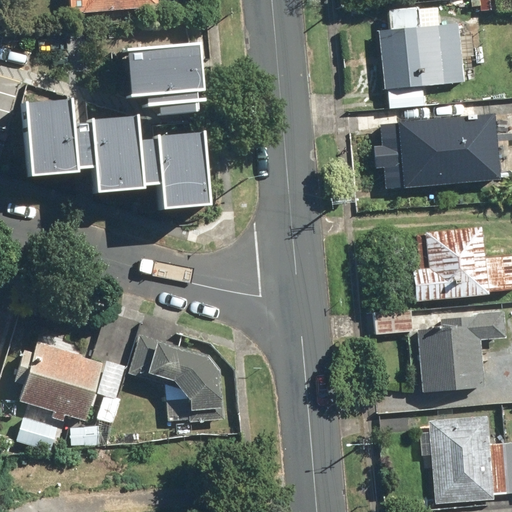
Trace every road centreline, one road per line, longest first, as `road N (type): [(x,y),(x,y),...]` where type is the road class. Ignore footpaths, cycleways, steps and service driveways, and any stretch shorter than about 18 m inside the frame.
road 1 (residential): [(0,226),(234,293),(297,294)]
road 2 (secondary): [(297,294),(271,0)]
road 3 (secondary): [(316,511),(297,294)]
